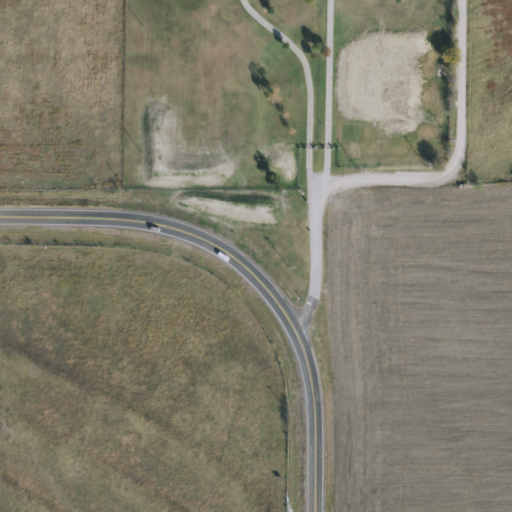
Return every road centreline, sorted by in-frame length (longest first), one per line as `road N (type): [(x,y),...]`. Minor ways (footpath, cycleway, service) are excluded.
road 1 (secondary): [(0,219),(120,221),(177,231),(258,277),(295,326),(314,384),(317,511)]
road 2 (residential): [(295,326),(314,306),(320,189),(453,175),(460,0)]
